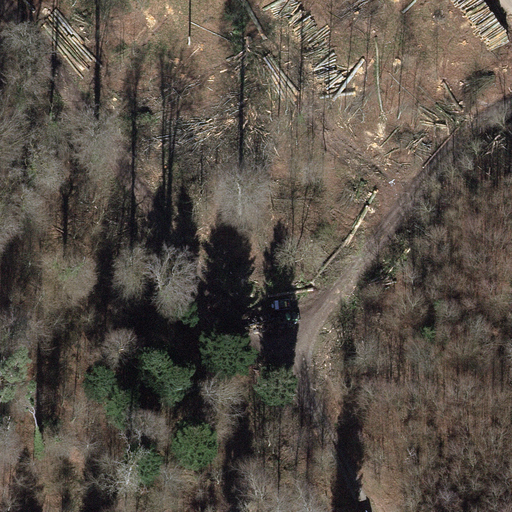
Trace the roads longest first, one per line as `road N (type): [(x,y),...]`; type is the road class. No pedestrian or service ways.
road 1 (track): [(14,0),(145,204),(249,327),(294,351),(358,511)]
road 2 (track): [(294,351),(437,170),(511,108)]
